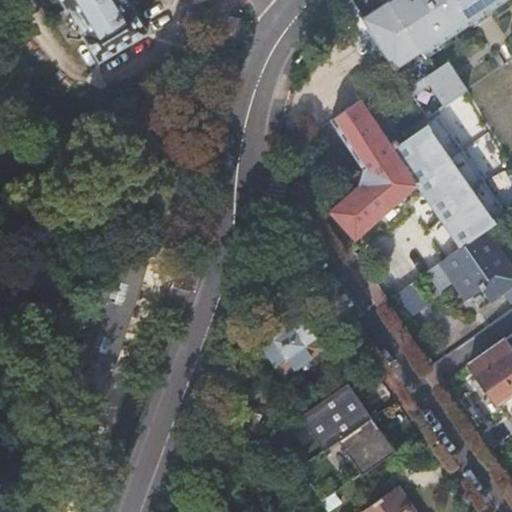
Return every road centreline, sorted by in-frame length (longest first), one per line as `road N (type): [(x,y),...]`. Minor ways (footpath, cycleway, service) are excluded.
road 1 (residential): [(142,511),(219,298),(244,138)]
road 2 (residential): [(244,138),(411,383)]
road 3 (residential): [(411,383),(502,511)]
road 4 (residential): [(411,383),(511,316)]
